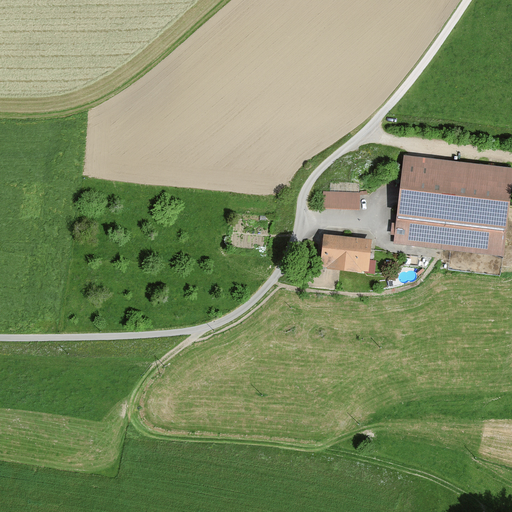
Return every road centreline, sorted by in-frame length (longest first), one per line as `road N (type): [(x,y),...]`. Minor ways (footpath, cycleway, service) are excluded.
road 1 (unclassified): [(468,1),(373,123),(309,181),(286,262),(231,317),(181,332),(0,337)]
road 2 (track): [(199,329),(137,392),(141,426),(323,446),(406,466),(497,511)]
road 3 (track): [(0,116),(100,104),(223,0)]
